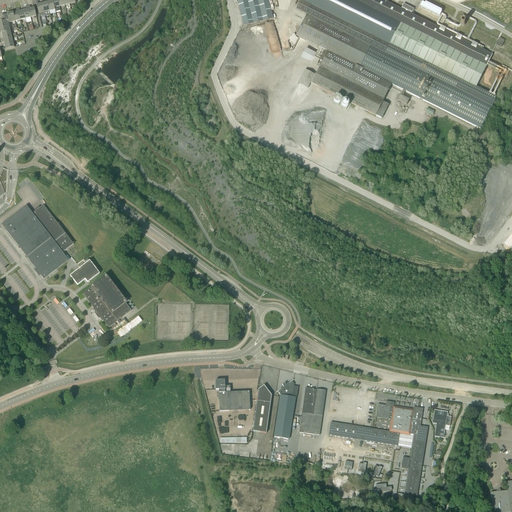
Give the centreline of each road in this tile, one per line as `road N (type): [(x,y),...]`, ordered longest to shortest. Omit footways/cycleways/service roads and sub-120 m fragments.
road 1 (tertiary): [(261,310),(28,141)]
road 2 (tertiary): [(0,406),(96,373),(250,349)]
road 3 (unclassified): [(466,399),(303,370),(250,349)]
road 4 (unclassified): [(511,394),(371,371),(300,338)]
road 5 (secondary): [(20,118),(56,56),(108,0)]
